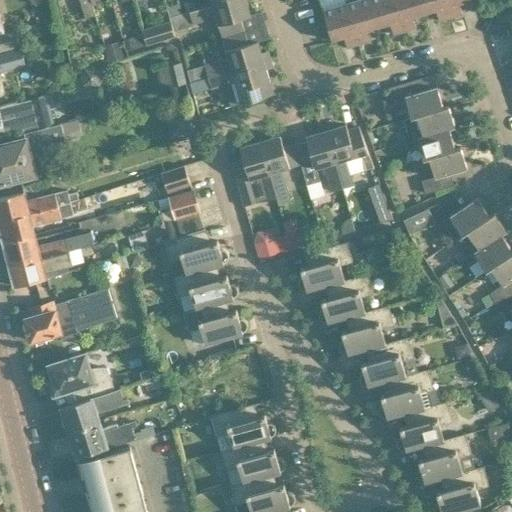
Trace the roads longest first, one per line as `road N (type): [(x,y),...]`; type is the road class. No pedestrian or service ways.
road 1 (residential): [(327,511),(381,491),(257,296)]
road 2 (residential): [(257,296),(215,144),(227,122),(281,105),(305,73)]
road 3 (residential): [(305,73),(337,82),(457,51),(478,58),(511,147)]
road 4 (residential): [(318,511),(257,296)]
road 5 (tertiary): [(39,511),(0,361)]
